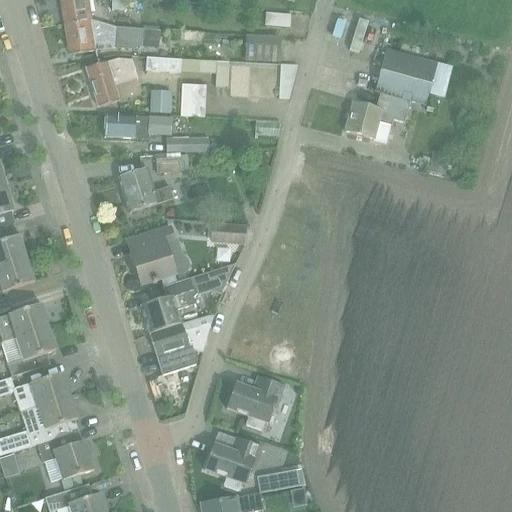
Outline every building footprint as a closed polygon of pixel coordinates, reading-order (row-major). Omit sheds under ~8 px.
[(91,22),(87,0),(60,0),(65,26),(91,22)] [(160,22),(161,3),(112,1),(112,11),(150,12),(149,21),(160,22)] [(290,29),(291,17),(254,13),(253,25),(265,26),(265,27),(290,29)] [(158,49),(159,32),(115,29),(91,22),(65,26),(64,26),(69,57),(96,52),(114,51),(114,50),(135,51),(135,48),(158,49)] [(279,62),(280,41),(271,41),(248,40),(247,60),(279,62)] [(435,65),(385,52),(375,91),(381,92),(376,110),(353,104),(345,134),(374,142),(379,124),(391,128),(393,122),(404,125),(411,100),(425,104),(435,65)] [(182,61),(146,59),(146,73),(181,75),(182,61)] [(118,60),(107,64),(86,71),(98,110),(119,103),(115,88),(138,81),(132,61),(118,60)] [(289,102),(297,67),(281,66),(279,101),(289,102)] [(205,120),(206,97),(206,88),(182,87),(181,119),(205,120)] [(171,121),(170,121),(105,117),(104,139),(134,141),(135,129),(148,130),(148,136),(170,138),(171,121)] [(166,154),(209,153),(209,139),(166,140),(166,154)] [(156,161),(156,175),(181,174),(181,173),(193,172),(194,159),(156,161)] [(129,215),(158,205),(173,201),(169,188),(154,193),(147,170),(118,180),(129,215)] [(0,189),(0,229),(2,229),(9,227),(5,215),(13,213),(5,188),(0,189)] [(244,246),(245,229),(213,226),(212,243),(244,246)] [(0,268),(26,260),(19,238),(6,242),(2,229),(0,229),(0,268)] [(184,261),(182,260),(177,243),(175,244),(170,230),(135,241),(139,254),(132,256),(142,288),(152,284),(153,286),(157,285),(157,283),(186,273),(187,272),(188,271),(188,270),(188,269),(188,267),(188,266),(188,265),(187,264),(186,262),(185,261),(184,261)] [(34,284),(26,260),(0,268),(0,290),(1,294),(34,284)] [(162,289),(166,300),(141,308),(149,335),(180,326),(176,312),(193,307),(191,299),(215,292),(221,295),(235,266),(168,288),(162,289)] [(41,306),(9,316),(0,319),(0,335),(2,343),(49,329),(41,306)] [(188,347),(182,331),(180,326),(149,335),(163,378),(196,367),(197,362),(192,346),(188,347)] [(2,343),(14,378),(50,367),(47,355),(56,352),(49,329),(2,343)] [(16,393),(20,405),(22,413),(70,398),(63,375),(15,390),(16,393)] [(16,393),(15,390),(12,379),(0,382),(0,398),(16,393)] [(249,419),(246,427),(262,433),(265,425),(268,426),(272,415),(275,416),(285,389),(259,379),(254,392),(236,385),(226,411),(249,419)] [(78,421),(70,398),(22,413),(25,422),(28,432),(0,440),(0,456),(0,457),(37,446),(70,436),(66,425),(78,421)] [(37,446),(42,463),(43,465),(45,464),(51,484),(62,480),(63,482),(94,472),(85,444),(73,447),(70,436),(37,446)] [(236,440),(236,441),(231,453),(214,446),(205,472),(226,480),(223,488),(240,494),(243,486),(246,487),(250,475),(253,476),(262,449),(236,440)] [(87,500),(83,488),(45,500),(48,511),(59,511),(60,511),(59,511),(106,511),(101,495),(87,500)] [(260,511),(263,511),(261,495),(258,495),(201,506),(202,511),(260,511)] [(289,506),(290,511),(307,511),(305,502),(289,506)]
